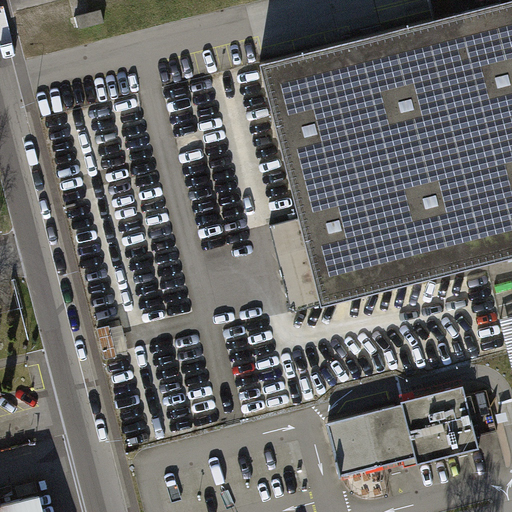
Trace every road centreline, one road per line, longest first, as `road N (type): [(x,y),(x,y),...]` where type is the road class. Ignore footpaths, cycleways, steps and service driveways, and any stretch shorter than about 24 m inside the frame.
road 1 (residential): [(0,93),(105,511)]
road 2 (unknown): [(141,47),(205,305)]
road 3 (unknown): [(205,305),(239,438)]
